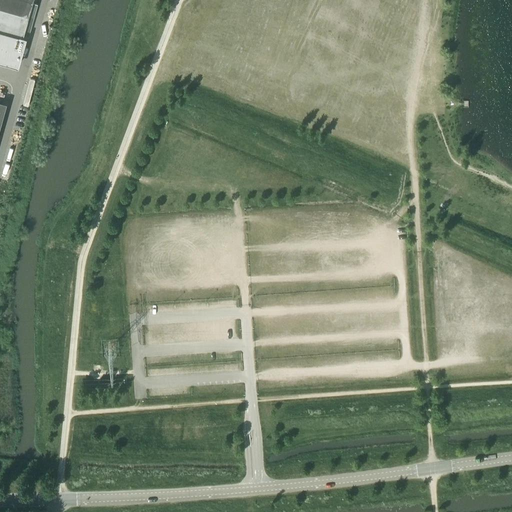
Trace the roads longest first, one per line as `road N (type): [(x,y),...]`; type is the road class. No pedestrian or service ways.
road 1 (tertiary): [(0,501),(244,491),(511,459)]
road 2 (unknown): [(511,215),(193,82),(178,53),(188,0)]
